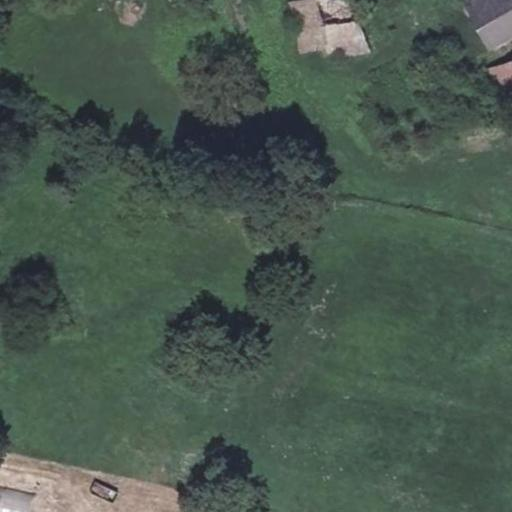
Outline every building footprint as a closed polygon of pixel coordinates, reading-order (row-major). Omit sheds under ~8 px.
[(325,26),(320,0),(304,0),(291,2),(299,49),(315,46),(313,28),(325,26)] [(363,32),(346,0),(320,0),(325,26),(313,28),(315,46),(329,42),(329,40),(363,32)] [(511,0),(477,0),(467,6),(490,48),(511,35),(511,0)] [(371,55),(363,32),(329,40),(329,42),(333,61),(333,62),(371,55)] [(506,69),(491,74),(501,103),(511,99),(511,75),(509,76),(506,69)] [(455,98),(434,112),(448,131),(469,117),(455,98)] [(0,511),(28,511),(31,490),(0,486),(0,511)]
